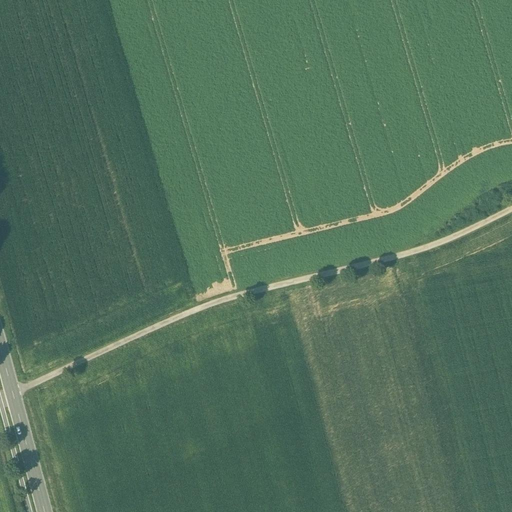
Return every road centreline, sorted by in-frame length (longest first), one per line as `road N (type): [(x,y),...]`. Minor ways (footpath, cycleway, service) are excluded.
road 1 (unclassified): [(13,393),(210,301),(436,241),(511,206)]
road 2 (secondary): [(44,511),(13,393)]
